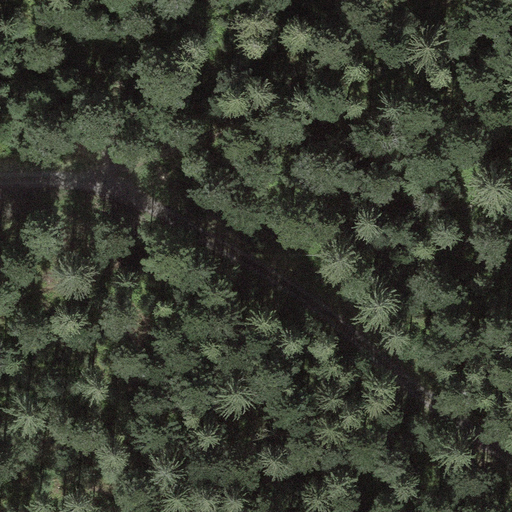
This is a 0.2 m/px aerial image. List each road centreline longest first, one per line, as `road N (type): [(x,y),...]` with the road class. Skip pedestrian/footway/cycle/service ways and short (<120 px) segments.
road 1 (track): [(0,178),(67,172),(102,181),(265,258),(413,382),(511,447)]
road 2 (track): [(67,172),(167,56),(243,0)]
